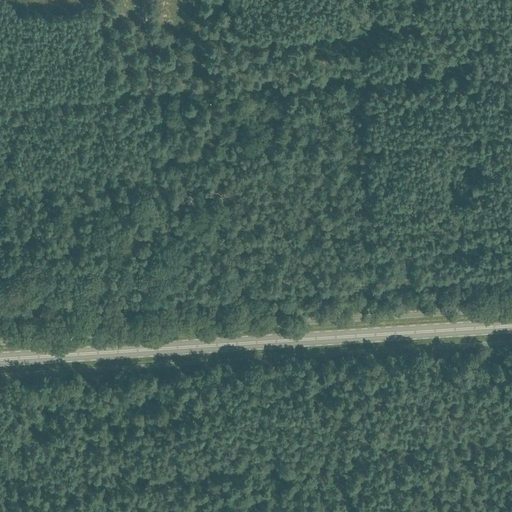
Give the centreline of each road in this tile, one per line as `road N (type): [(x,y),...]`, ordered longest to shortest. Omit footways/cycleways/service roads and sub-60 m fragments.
road 1 (primary): [(0,359),(511,325)]
road 2 (track): [(137,0),(146,97),(0,108)]
